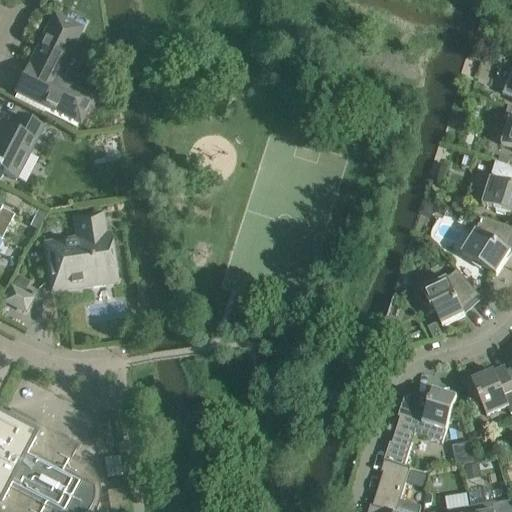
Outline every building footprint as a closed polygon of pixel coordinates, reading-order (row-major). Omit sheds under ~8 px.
[(28,67),(16,92),(79,123),(92,99),(62,84),(69,70),(71,71),(74,65),(72,64),(77,55),(69,51),(79,31),(55,18),(30,68),(28,67)] [(511,73),(503,95),(511,99),(511,73)] [(511,108),(509,107),(505,119),(509,120),(501,146),(511,149),(511,108)] [(10,129),(0,123),(0,173),(15,181),(43,128),(18,115),(10,129)] [(511,168),(496,164),(482,206),(496,211),(495,213),(505,216),(506,214),(511,215),(511,168)] [(422,204),(419,215),(428,218),(432,207),(422,204)] [(0,241),(1,241),(14,217),(0,209),(0,241)] [(51,293),(76,289),(116,283),(109,236),(104,237),(101,216),(75,220),(78,241),(44,246),(51,293)] [(511,241),(511,229),(481,219),(477,229),(461,254),(473,262),(472,264),(481,270),(482,268),(496,277),(511,254),(507,251),(511,243),(511,241)] [(480,298),(457,271),(451,277),(422,291),(427,302),(423,304),(429,315),(434,312),(442,328),(465,317),(463,313),(480,298)] [(32,300),(12,289),(5,302),(25,313),(32,300)] [(435,324),(428,327),(433,339),(442,338),(435,324)] [(384,330),(380,342),(393,346),(397,334),(384,330)] [(511,416),(511,415),(511,384),(505,368),(467,384),(474,403),(480,400),(487,417),(508,408),(511,416)] [(388,451),(384,462),(410,470),(411,470),(405,468),(415,436),(443,444),(457,398),(433,391),(429,403),(406,395),(398,418),(401,419),(390,452),(388,451)] [(7,421),(0,417),(0,511),(95,511),(97,509),(99,503),(100,498),(100,491),(98,485),(96,479),(93,473),(89,468),(84,464),(79,461),(77,464),(70,461),(77,447),(11,413),(7,421)] [(471,444),(452,448),(456,468),(475,464),(471,444)] [(401,501),(410,470),(384,462),(381,473),(383,474),(371,511),(420,511),(421,508),(401,501)] [(468,481),(479,479),(477,466),(466,468),(468,481)] [(449,510),(472,507),(470,493),(448,496),(449,510)] [(492,505),(470,508),(470,511),(511,511),(511,507),(510,502),(492,505)]
